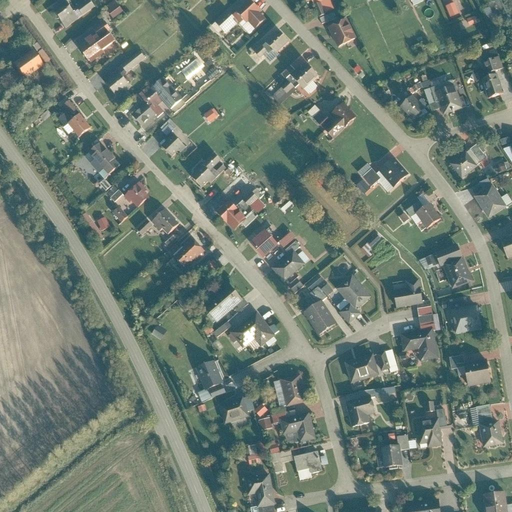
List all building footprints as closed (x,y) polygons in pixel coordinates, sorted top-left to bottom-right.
[(63,26),(76,17),(64,0),(62,0),(51,8),(63,26)] [(80,14),(94,5),(90,0),(84,0),(75,6),(80,14)] [(120,9),(112,0),(103,7),(110,16),(120,9)] [(263,18),(248,0),(245,0),(230,12),(246,32),(263,18)] [(458,2),(448,6),(453,18),(462,13),(458,2)] [(235,21),(225,9),(212,21),(222,33),(235,21)] [(331,19),(329,13),(317,18),(320,24),(331,19)] [(474,14),(465,17),(468,23),(477,20),(474,14)] [(353,37),(343,18),(324,28),(334,47),(353,37)] [(269,55),(285,41),(271,25),(254,39),(269,55)] [(81,61),(86,57),(90,63),(102,54),(98,48),(109,40),(98,26),(71,46),(81,61)] [(24,77),(41,64),(28,47),(11,60),(24,77)] [(141,56),(137,50),(118,65),(123,71),(141,56)] [(486,71),(501,66),(497,56),(482,61),(486,71)] [(298,90),(314,76),(303,64),(287,78),(298,90)] [(113,96),(129,85),(117,68),(102,79),(113,96)] [(500,92),(493,74),(478,80),(484,98),(500,92)] [(147,90),(151,95),(146,99),(153,107),(158,102),(165,110),(180,96),(162,77),(147,90)] [(271,91),(279,102),(294,90),(287,80),(271,91)] [(444,112),(462,106),(454,83),(435,89),(444,112)] [(433,85),(421,88),(428,110),(439,107),(433,85)] [(421,109),(409,96),(397,106),(409,119),(421,109)] [(67,113),(74,108),(67,99),(60,103),(67,113)] [(141,130),(155,116),(141,102),(126,115),(141,130)] [(353,117),(339,102),(328,112),(343,127),(353,117)] [(315,117),(321,111),(317,106),(310,112),(315,117)] [(216,110),(206,114),(211,123),(220,119),(216,110)] [(72,136),(86,127),(77,113),(62,122),(72,136)] [(329,140),(340,129),(329,117),(317,128),(329,140)] [(170,157),(185,144),(173,132),(159,145),(170,157)] [(99,180),(118,165),(98,141),(80,156),(99,180)] [(447,163),(458,178),(479,163),(468,147),(447,163)] [(209,168),(219,160),(212,152),(202,160),(209,168)] [(387,188),(405,173),(391,155),(372,171),(387,188)] [(506,162),(498,165),(500,173),(509,170),(506,162)] [(206,169),(205,170),(199,164),(186,177),(197,188),(205,180),(208,182),(214,177),(206,169)] [(356,185),(361,192),(375,182),(369,174),(356,185)] [(133,205),(145,196),(141,192),(143,190),(136,182),(121,194),(128,203),(130,201),(133,205)] [(489,184),(470,196),(486,221),(505,209),(489,184)] [(245,207),(257,197),(252,191),(240,200),(245,207)] [(241,220),(234,212),(236,211),(226,198),(211,211),(222,223),(224,221),(231,229),(241,220)] [(425,229),(439,218),(427,201),(412,212),(425,229)] [(117,221),(125,216),(117,205),(110,210),(117,221)] [(161,234),(175,223),(162,208),(149,219),(161,234)] [(402,217),(406,223),(411,219),(408,213),(402,217)] [(104,231),(112,226),(108,216),(99,221),(104,231)] [(147,225),(142,219),(131,229),(137,234),(147,225)] [(292,232),(281,242),(285,248),(297,238),(292,232)] [(511,251),(511,233),(493,240),(498,256),(511,251)] [(166,247),(174,240),(169,234),(161,241),(166,247)] [(267,234),(252,246),(262,258),(277,246),(267,234)] [(203,252),(189,236),(165,256),(179,272),(203,252)] [(457,255),(453,243),(428,252),(432,264),(457,255)] [(280,280),(303,263),(292,248),(269,264),(280,280)] [(448,289),(470,282),(461,256),(439,264),(448,289)] [(350,312),(369,296),(348,271),(329,287),(350,312)] [(318,276),(304,284),(309,293),(323,284),(318,276)] [(401,281),(403,289),(390,292),(394,307),(422,300),(416,277),(401,281)] [(242,299),(226,281),(196,306),(212,325),(242,299)] [(335,323),(320,299),(300,312),(315,335),(335,323)] [(428,305),(413,308),(415,319),(430,315),(428,305)] [(474,309),(450,312),(453,334),(477,330),(474,309)] [(254,314),(225,336),(238,353),(252,342),(258,349),(272,338),(254,314)] [(417,330),(433,327),(431,318),(416,322),(417,330)] [(154,334),(164,340),(170,330),(160,325),(154,334)] [(430,331),(398,336),(401,354),(416,352),(418,363),(435,361),(430,331)] [(383,355),(375,357),(380,375),(389,372),(383,355)] [(377,378),(370,357),(342,366),(349,387),(377,378)] [(221,386),(211,363),(195,370),(204,393),(221,386)] [(492,388),(489,363),(468,366),(471,391),(492,388)] [(300,377),(279,381),(284,410),(305,407),(300,377)] [(239,399),(216,405),(222,426),(245,420),(239,399)] [(368,400),(344,405),(349,430),(365,427),(363,418),(371,416),(368,400)] [(263,417),(270,410),(264,403),(256,411),(263,417)] [(308,416),(279,422),(282,438),(296,436),(297,444),(312,441),(308,416)] [(261,420),(264,431),(275,427),(272,417),(261,420)] [(434,422),(413,425),(416,447),(424,446),(425,452),(437,450),(434,422)] [(496,426),(476,429),(480,452),(500,449),(496,426)] [(396,449),(380,451),(382,470),(398,468),(396,449)] [(260,454),(250,456),(251,464),(262,462),(260,454)] [(315,454),(293,459),(296,478),(319,473),(315,454)] [(266,472),(241,477),(245,498),(253,496),(256,511),(273,507),(266,472)] [(503,511),(501,496),(481,499),(483,511),(503,511)] [(436,511),(435,503),(406,507),(406,511),(436,511)]
